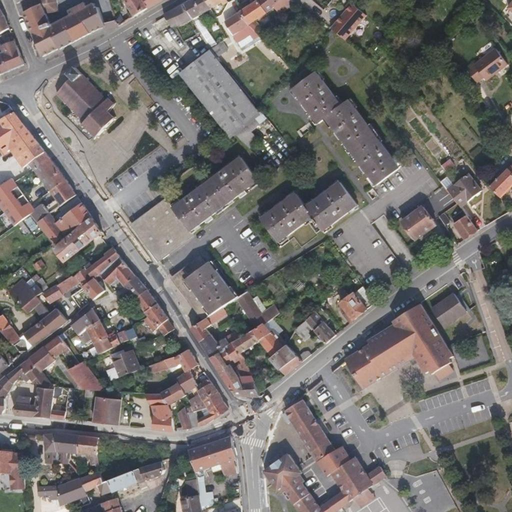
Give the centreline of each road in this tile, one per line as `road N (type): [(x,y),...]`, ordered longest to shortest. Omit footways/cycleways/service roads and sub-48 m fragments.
road 1 (residential): [(19,86),(240,413)]
road 2 (tertiary): [(262,414),(370,318),(511,222)]
road 3 (tertiary): [(235,426),(180,439),(0,422)]
road 4 (residential): [(39,75),(179,0)]
road 5 (unknown): [(405,294),(353,231),(409,180)]
